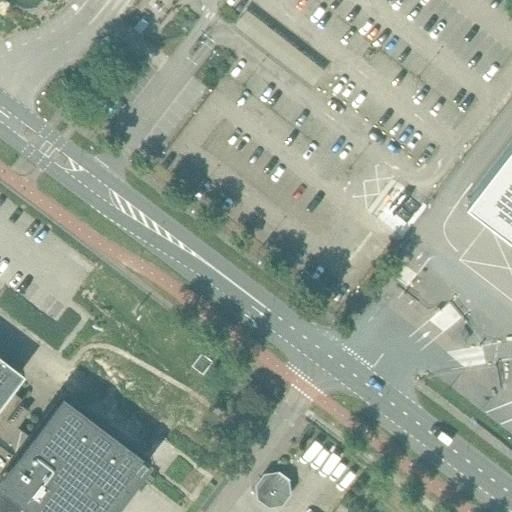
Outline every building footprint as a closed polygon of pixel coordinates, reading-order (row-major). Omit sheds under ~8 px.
[(248,6),(234,24),(314,84),(328,66),(248,6)] [(141,32),(149,21),(142,16),(134,26),(141,32)] [(511,140),(469,197),(511,230),(511,140)] [(202,350),(192,363),(203,371),(213,358),(202,350)] [(0,454),(20,428),(16,425),(28,409),(22,404),(21,398),(8,387),(16,378),(23,368),(0,351),(0,454)] [(0,483),(3,486),(0,489),(0,511),(16,511),(24,502),(37,511),(109,511),(138,474),(142,469),(152,456),(61,387),(39,417),(27,433),(20,428),(0,454),(0,483)] [(264,471),(256,482),(258,493),(258,496),(269,505),(272,504),(283,503),(292,492),(290,477),(287,475),(279,469),(264,471)]
